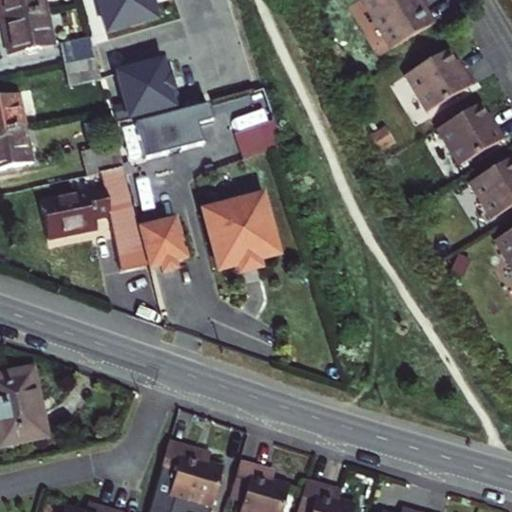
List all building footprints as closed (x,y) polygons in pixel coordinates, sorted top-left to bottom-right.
[(48,12),(45,0),(1,0),(2,5),(6,21),(48,12)] [(102,0),(111,32),(160,19),(155,3),(163,1),(162,0),(102,0)] [(360,0),(361,0),(391,51),(435,24),(423,4),(420,0),(414,0),(413,1),(413,0),(360,0)] [(55,43),(48,12),(6,21),(9,36),(13,52),(55,43)] [(68,66),(100,59),(93,34),(62,40),(68,66)] [(448,51),(405,77),(427,113),(472,87),(464,74),(462,70),(460,72),(448,51)] [(134,118),(190,103),(184,80),(178,58),(122,73),(134,118)] [(104,74),(100,59),(68,66),(71,81),(104,74)] [(0,138),(29,132),(20,93),(0,97),(0,138)] [(480,105),(437,131),(459,167),(504,140),(492,125),(494,124),(492,121),(480,105)] [(394,145),(384,129),(370,138),(379,154),(394,145)] [(267,154),(260,131),(235,138),(242,162),(267,154)] [(0,168),(36,160),(29,132),(0,138),(0,168)] [(97,170),(129,163),(128,161),(124,144),(123,141),(92,148),(97,170)] [(136,141),(124,144),(128,161),(141,157),(136,141)] [(491,221),(511,208),(511,161),(511,159),(469,184),(491,221)] [(115,211),(109,185),(45,199),(49,218),(53,235),(102,225),(100,214),(115,211)] [(230,212),(211,218),(227,276),(246,270),(248,277),(259,274),(267,272),(265,265),(285,260),(269,201),(254,206),(253,201),(250,199),(230,204),(229,207),(230,212)] [(182,226),(149,235),(159,274),(170,270),(172,278),(178,276),(184,274),(182,267),(193,264),(182,226)] [(511,231),(492,243),(511,276),(511,231)] [(470,263),(458,257),(450,275),(462,280),(470,263)] [(32,373),(0,379),(0,446),(0,447),(4,446),(8,450),(19,448),(20,443),(45,438),(32,373)] [(223,469),(202,464),(194,461),(197,451),(168,443),(157,480),(173,485),(168,499),(210,511),(223,469)] [(204,454),(197,451),(194,461),(202,464),(204,454)] [(267,471),(240,464),(229,500),(244,504),(241,511),(282,511),(289,488),(272,483),(264,481),(267,471)] [(275,473),(267,471),(264,481),(272,483),(275,473)] [(353,511),(355,507),(338,502),(331,500),(333,489),(307,481),(297,511),(353,511)] [(341,491),(333,489),(331,500),(338,502),(341,491)]
